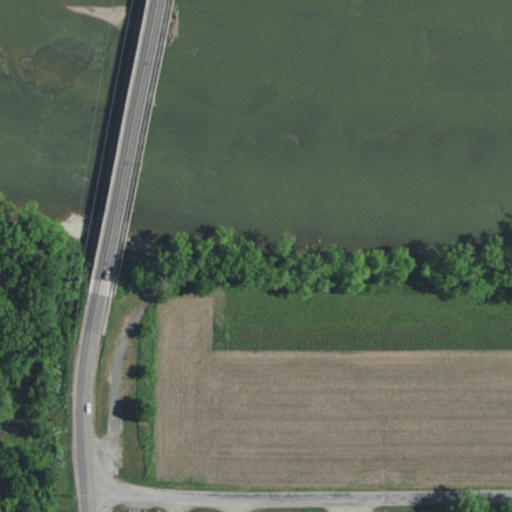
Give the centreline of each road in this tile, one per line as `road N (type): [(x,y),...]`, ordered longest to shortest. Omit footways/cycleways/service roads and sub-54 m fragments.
road 1 (residential): [(84,485),(511,487)]
road 2 (tertiary): [(101,293),(157,0)]
road 3 (tertiary): [(86,511),(83,378),(101,293)]
